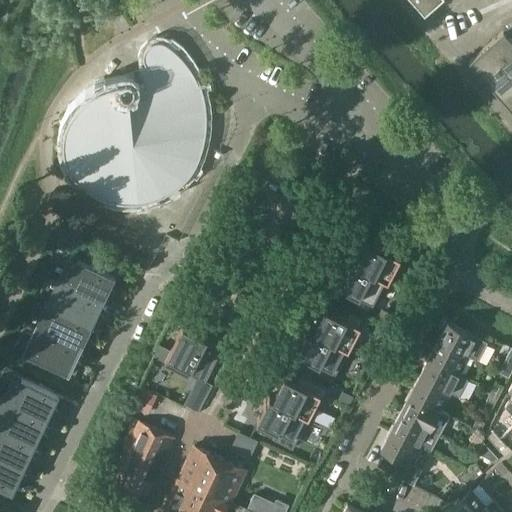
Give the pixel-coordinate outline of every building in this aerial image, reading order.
[(415,0),(424,11),(436,0),(415,0)] [(484,78),(511,52),(511,40),(503,31),(468,61),(484,78)] [(207,117),(207,114),(206,109),(204,95),(202,86),(199,78),(194,68),(188,60),(185,55),(181,51),(178,53),(171,47),(164,42),(160,41),(154,41),(150,43),(147,46),(145,50),(143,54),(144,60),(145,63),(149,68),(141,74),(133,80),(130,78),(126,78),(115,81),(102,86),(94,90),(85,96),(76,106),(70,114),(66,124),(64,132),(63,143),(65,154),(69,165),(74,174),(80,181),(89,188),(98,193),(106,197),(117,200),(130,201),(143,200),(152,198),(160,196),(170,191),(178,186),(185,179),(192,172),(196,165),(199,158),(201,152),(203,146),(206,137),(207,126),(207,117)] [(511,52),(484,78),(498,95),(511,82),(511,52)] [(511,82),(498,95),(511,110),(511,82)] [(364,239),(352,261),(352,262),(385,279),(384,280),(388,281),(405,249),(370,231),(365,239),(364,239)] [(110,287),(115,275),(68,253),(57,277),(100,296),(99,297),(104,300),(109,302),(114,292),(114,293),(115,292),(112,290),(110,287)] [(353,302),(368,310),(384,280),(385,279),(352,262),(352,261),(349,259),(336,283),(338,284),(334,292),(347,299),(351,291),(357,294),(353,302)] [(100,296),(57,277),(46,301),(88,320),(88,322),(92,324),(98,326),(102,316),(103,317),(104,316),(101,313),(98,311),(104,300),(99,297),(100,296)] [(324,307),(313,329),(312,330),(348,349),(365,317),(349,309),(345,317),(339,314),(343,306),(330,299),(326,307),(324,307)] [(88,320),(46,301),(34,325),(77,345),(76,345),(81,348),(86,350),(91,340),(92,341),(92,340),(90,337),(87,335),(92,324),(88,322),(88,320)] [(448,320),(438,340),(469,356),(469,355),(477,360),(487,341),(473,334),(448,320)] [(206,380),(224,345),(183,324),(165,361),(197,377),(205,381),(206,380)] [(23,349),(75,374),(80,364),(81,364),(78,360),(76,359),(81,348),(76,345),(77,345),(34,325),(23,349)] [(332,380),(348,349),(312,330),(313,329),(309,327),(297,351),(298,352),(294,360),(307,367),(311,359),(317,362),(313,370),(332,380)] [(438,340),(429,357),(460,373),(469,356),(438,340)] [(511,370),(511,346),(511,347),(499,372),(509,377),(511,370)] [(419,375),(450,391),(450,392),(458,396),(468,378),(460,374),(460,373),(429,357),(419,375)] [(309,417),(308,418),(312,419),(329,387),(290,367),(286,375),(284,375),(273,397),(272,398),(309,417)] [(43,417),(47,420),(53,422),(57,412),(58,412),(59,412),(56,409),(53,407),(59,394),(12,372),(1,397),(43,416),(43,417)] [(441,410),(450,392),(450,391),(419,375),(409,394),(441,410)] [(197,377),(193,384),(208,392),(213,384),(206,380),(205,381),(197,377)] [(496,382),(492,390),(500,394),(504,386),(496,382)] [(133,406),(148,413),(156,395),(141,388),(133,406)] [(495,404),(500,394),(492,390),(487,400),(495,404)] [(352,396),(343,391),(339,398),(349,403),(352,396)] [(441,410),(409,394),(400,412),(440,432),(450,414),(441,410)] [(292,448),(308,418),(309,417),(272,398),(273,397),(269,395),(257,419),(258,420),(254,428),(292,448)] [(43,416),(1,397),(0,397),(0,425),(32,440),(32,441),(36,443),(41,446),(46,435),(47,436),(48,435),(45,433),(42,430),(47,420),(43,417),(43,416)] [(400,412),(390,431),(421,447),(422,446),(431,451),(440,432),(400,412)] [(477,418),(473,427),(480,431),(485,422),(477,418)] [(113,479),(146,494),(173,435),(140,420),(113,479)] [(32,440),(0,425),(0,454),(31,469),(35,459),(36,460),(36,459),(33,456),(31,454),(36,443),(32,441),(32,440)] [(476,440),(480,431),(473,427),(468,436),(476,440)] [(256,440),(238,432),(237,431),(230,447),(238,451),(249,456),(256,440)] [(413,463),(421,447),(390,431),(381,449),(385,451),(378,465),(414,484),(422,468),(413,463)] [(500,437),(494,443),(493,443),(507,458),(511,454),(511,448),(508,444),(507,445),(500,437)] [(484,442),(479,453),(494,461),(498,457),(484,442)] [(223,511),(244,468),(195,445),(163,511),(223,511)] [(0,454),(0,484),(14,491),(19,479),(22,480),(27,479),(27,478),(26,478),(31,469),(0,454)] [(509,470),(502,462),(496,468),(503,475),(509,470)] [(477,464),(469,472),(475,478),(483,471),(477,464)] [(468,485),(475,478),(469,472),(462,478),(468,485)] [(440,498),(448,502),(449,501),(457,495),(450,487),(438,497),(440,498)] [(478,511),(493,499),(493,498),(486,505),(471,488),(446,511),(478,511)] [(278,498),(276,503),(271,511),(285,511),(289,503),(278,498)] [(504,511),(493,499),(478,511),(504,511)] [(364,511),(348,503),(343,511),(364,511)]
